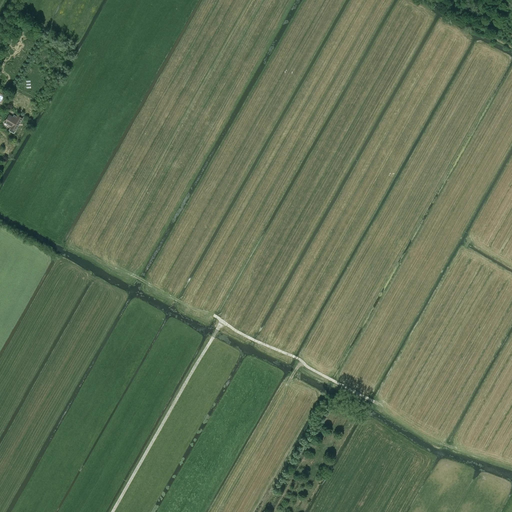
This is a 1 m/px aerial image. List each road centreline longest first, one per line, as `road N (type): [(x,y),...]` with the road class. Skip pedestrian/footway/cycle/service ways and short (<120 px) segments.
road 1 (track): [(373,401),(134,275)]
road 2 (track): [(112,511),(221,321)]
